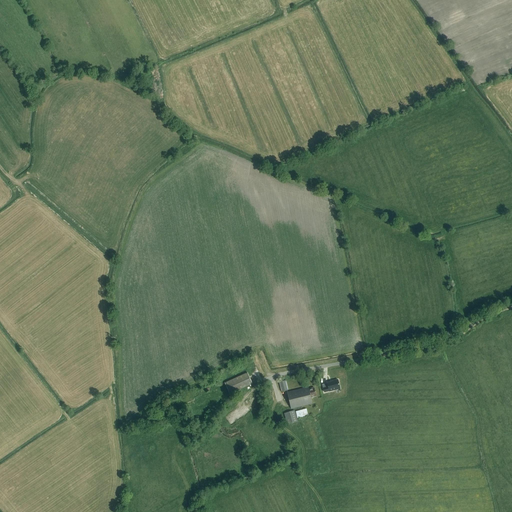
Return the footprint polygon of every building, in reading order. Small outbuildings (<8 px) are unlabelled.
[(247,373),(225,383),(230,394),(252,384),(247,373)] [(324,392),(329,391),(340,388),(338,379),(332,381),(327,383),(322,384),(324,392)] [(288,390),(286,380),(279,382),(281,392),(288,390)] [(312,403),(311,398),(316,396),(314,388),(309,389),(308,387),(287,392),(291,409),(312,403)] [(308,415),(306,409),(296,412),(298,418),(308,415)] [(294,411),(284,414),(287,424),(298,421),(294,411)]
